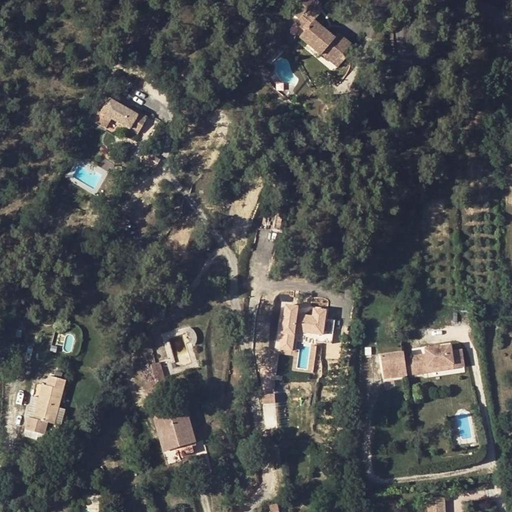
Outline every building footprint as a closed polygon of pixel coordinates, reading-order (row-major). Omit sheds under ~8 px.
[(309,8),(315,1),(313,0),(297,0),(289,12),(290,13),(301,21),(296,27),(306,34),(300,42),(326,63),(336,51),(343,57),(351,45),(337,36),(334,41),(315,26),(321,18),(313,11),(309,8)] [(315,1),(309,8),(313,11),(319,4),(315,1)] [(336,51),(326,63),(338,72),(347,60),(343,57),(336,51)] [(97,111),(92,120),(105,128),(111,119),(128,129),(138,113),(130,108),(129,111),(124,108),(108,99),(100,113),(97,111)] [(138,113),(128,129),(138,135),(147,117),(138,113)] [(284,324),(282,334),(294,335),(295,331),(316,334),(315,342),(322,343),(326,311),(314,309),(313,317),(297,315),(298,307),(286,305),(284,319),(282,319),(281,324),(284,324)] [(335,320),(325,318),(322,343),(332,344),(335,320)] [(190,328),(186,332),(189,334),(190,336),(190,340),(189,343),(196,344),(197,342),(197,339),(197,335),(196,334),(195,331),(193,330),(192,329),(190,328)] [(292,351),(294,335),(282,334),(280,349),(292,351)] [(412,356),(414,374),(428,372),(427,367),(452,364),(453,369),(464,367),(462,349),(452,351),(451,345),(425,349),(426,354),(412,356)] [(380,356),(384,378),(407,375),(405,357),(404,352),(380,356)] [(412,356),(405,357),(407,375),(414,374),(412,356)] [(151,365),(154,378),(158,377),(164,375),(159,362),(151,365)] [(56,369),(54,376),(63,379),(65,370),(56,369)] [(29,418),(26,430),(46,435),(49,423),(61,426),(66,410),(60,408),(67,380),(63,379),(54,376),(50,375),(47,385),(44,384),(39,401),(33,399),(28,417),(29,418)] [(164,375),(158,377),(161,386),(167,384),(164,375)] [(262,395),(263,404),(276,403),(275,394),(262,395)] [(177,404),(169,406),(190,474),(197,471),(197,473),(206,470),(201,454),(194,456),(177,404)] [(190,474),(169,406),(154,411),(167,452),(178,449),(186,475),(190,474)] [(445,511),(444,497),(427,498),(427,511),(445,511)]
